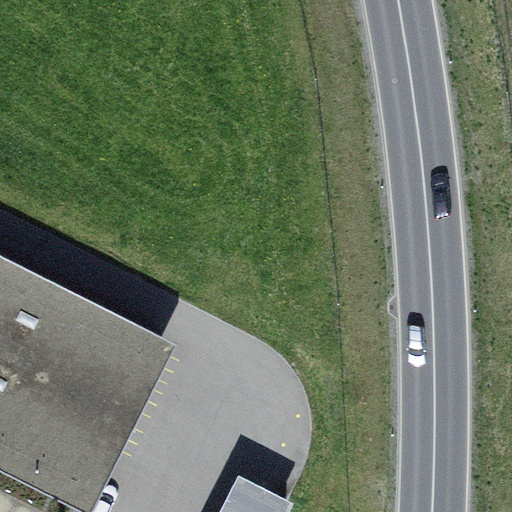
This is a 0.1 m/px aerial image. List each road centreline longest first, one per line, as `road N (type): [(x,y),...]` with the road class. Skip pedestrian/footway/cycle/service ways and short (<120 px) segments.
road 1 (primary): [(398,0),(422,156),(436,338),(434,511)]
road 2 (unknown): [(0,224),(222,349),(243,418),(238,485),(226,511)]
